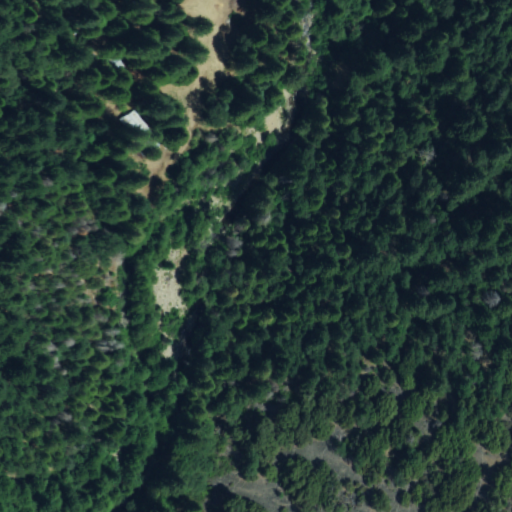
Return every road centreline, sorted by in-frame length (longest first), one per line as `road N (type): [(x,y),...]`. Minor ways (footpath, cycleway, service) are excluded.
road 1 (residential): [(0,335),(90,145),(204,0)]
road 2 (residential): [(90,145),(71,143),(64,65),(80,0)]
